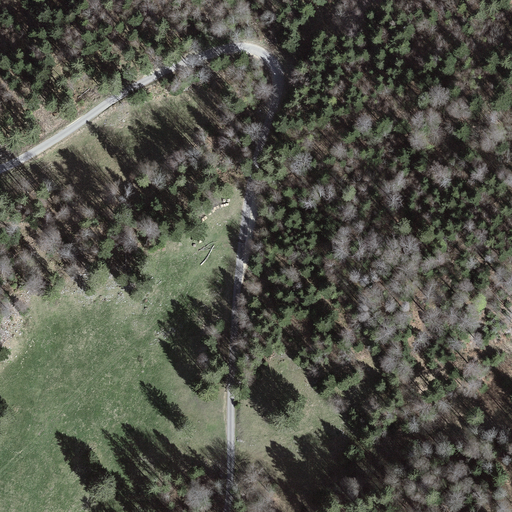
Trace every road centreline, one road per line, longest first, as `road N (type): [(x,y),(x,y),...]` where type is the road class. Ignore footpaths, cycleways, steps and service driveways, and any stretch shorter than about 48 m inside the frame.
road 1 (unclassified): [(227,511),(237,291),(249,204),(278,96),(275,62),(238,44),(188,58),(0,167)]
road 2 (track): [(19,511),(38,422),(43,279),(22,231),(0,222)]
